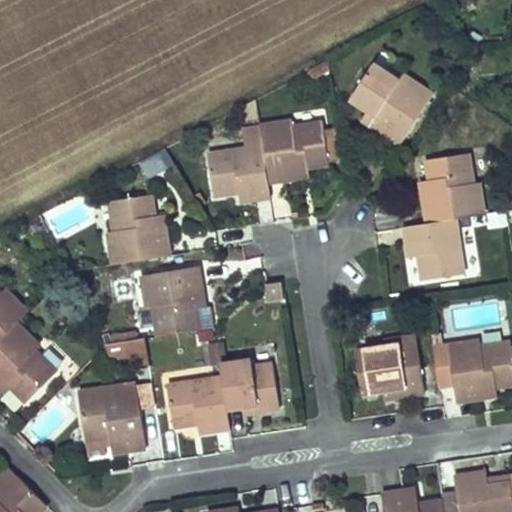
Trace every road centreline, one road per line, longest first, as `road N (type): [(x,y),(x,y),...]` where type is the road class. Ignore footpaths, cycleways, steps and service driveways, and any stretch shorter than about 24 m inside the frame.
road 1 (residential): [(117,511),(137,491),(336,462)]
road 2 (residential): [(304,237),(336,462)]
road 3 (residential): [(336,462),(511,435)]
